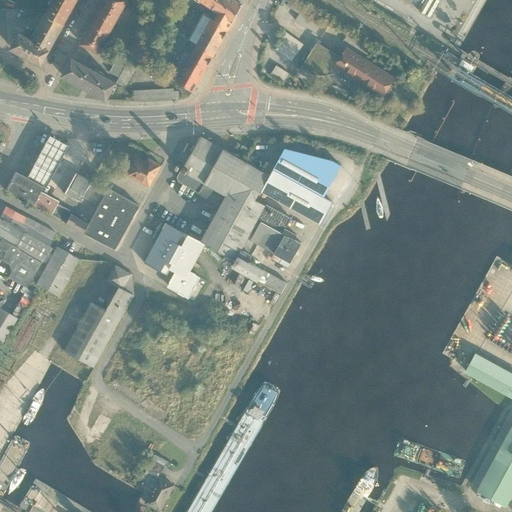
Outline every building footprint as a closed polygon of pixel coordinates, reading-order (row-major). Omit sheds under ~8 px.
[(54,0),(48,12),(67,23),(80,0),(54,0)] [(111,26),(126,0),(102,0),(93,15),(111,26)] [(198,0),(216,11),(222,0),(198,0)] [(211,19),(228,29),(242,5),(234,0),(222,0),(216,11),(211,19)] [(295,20),(322,36),(328,27),(301,11),(305,6),(296,0),(290,0),(287,5),(299,13),(295,20)] [(440,0),(439,0),(426,0),(420,10),(430,16),(440,0)] [(34,37),(53,46),(67,23),(48,12),(34,37)] [(96,52),(111,26),(93,15),(78,41),(96,52)] [(196,45),(214,55),(221,42),(228,29),(211,19),(203,34),(196,45)] [(169,45),(181,53),(188,38),(172,29),(169,35),(173,38),(169,45)] [(281,41),(299,52),(304,44),(283,29),(276,38),(281,41)] [(22,31),(13,49),(25,55),(34,37),(22,31)] [(34,37),(25,55),(44,64),(53,46),(34,37)] [(293,60),(299,52),(281,41),(275,49),(293,60)] [(384,98),(396,79),(347,47),(341,57),(318,43),(301,68),(303,70),(307,72),(313,74),(318,74),(324,74),(329,74),(333,67),(384,98)] [(189,58),(206,68),(214,55),(196,45),(189,58)] [(58,78),(104,102),(114,81),(82,64),(88,54),(79,49),(73,59),(69,57),(58,78)] [(116,82),(125,87),(140,61),(131,56),(127,63),(118,58),(111,72),(119,76),(116,82)] [(182,70),(199,80),(206,68),(189,58),(182,70)] [(288,74),(276,66),(271,74),(283,81),(288,74)] [(175,82),(192,92),(199,80),(182,70),(175,82)] [(173,88),(133,91),(134,101),(173,99),(173,88)] [(50,136),(28,178),(44,187),(46,188),(68,146),(50,136)] [(260,200),(264,192),(273,175),(204,138),(182,172),(261,214),(289,229),(295,219),(260,200)] [(289,149),(273,175),(264,192),(322,223),(334,200),(327,197),(345,165),(336,161),(289,149)] [(129,175),(151,188),(164,165),(150,158),(140,157),(129,175)] [(41,192),(44,187),(28,178),(17,172),(7,191),(65,221),(70,211),(58,204),(59,202),(41,192)] [(209,245),(237,260),(261,214),(182,172),(179,177),(182,186),(222,207),(203,242),(209,245)] [(82,202),(93,183),(76,173),(65,193),(82,202)] [(140,207),(109,191),(91,226),(85,236),(116,252),(140,207)] [(0,237),(2,239),(42,262),(48,265),(36,285),(59,298),(81,260),(57,247),(57,248),(53,246),(52,248),(50,247),(57,234),(7,206),(0,218),(0,237)] [(289,229),(261,214),(237,260),(240,262),(236,268),(283,294),(289,283),(253,263),(257,257),(245,251),(251,241),(277,254),(273,259),(290,268),(293,263),(295,264),(307,245),(299,240),(301,236),(289,229)] [(66,226),(85,236),(91,226),(71,216),(66,226)] [(177,302),(209,245),(203,242),(154,216),(136,248),(138,260),(145,274),(152,286),(155,290),(177,302)] [(42,262),(2,239),(0,243),(0,260),(10,266),(11,273),(8,278),(27,289),(42,262)] [(66,353),(96,367),(135,295),(132,274),(116,266),(108,283),(118,289),(106,311),(93,304),(66,353)] [(25,293),(20,301),(29,307),(34,299),(25,293)] [(0,343),(2,345),(23,310),(17,307),(12,315),(1,308),(7,300),(0,295),(0,343)] [(511,372),(477,354),(467,373),(511,396),(511,372)] [(505,502),(511,490),(511,424),(478,487),(505,502)] [(166,459),(156,453),(142,477),(148,480),(152,474),(157,477),(166,459)] [(160,511),(161,511),(177,485),(160,475),(144,503),(160,511)] [(137,511),(142,511),(146,506),(138,502),(133,510),(137,511)] [(424,502),(421,511),(452,511),(453,508),(424,502)]
